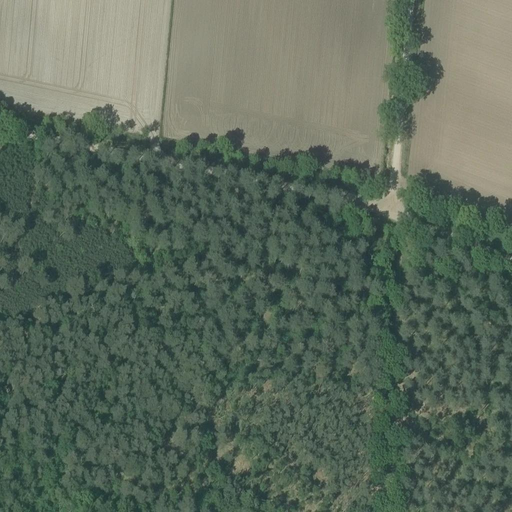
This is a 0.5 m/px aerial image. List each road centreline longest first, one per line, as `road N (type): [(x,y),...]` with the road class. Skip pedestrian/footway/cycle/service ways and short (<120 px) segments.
road 1 (track): [(511,262),(388,210),(0,127)]
road 2 (unclassified): [(388,210),(409,0)]
